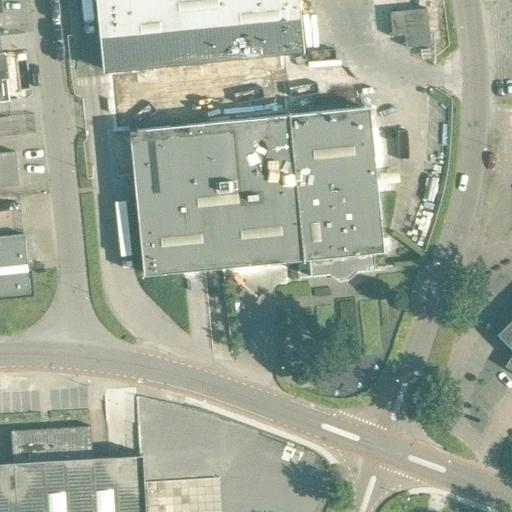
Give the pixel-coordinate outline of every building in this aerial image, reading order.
[(370,111),(364,107),(289,114),(284,54),(299,52),(303,47),(298,0),(95,0),(103,67),(107,71),(113,132),(118,136),(129,135),(143,270),(148,274),(308,258),(310,274),(308,274),(308,275),(329,273),(338,279),(348,278),(356,270),(377,268),(377,267),(374,267),(373,252),(379,251),(383,246),(370,111)] [(8,78),(6,56),(6,55),(6,54),(5,53),(4,52),(2,52),(0,52),(0,100),(9,100),(6,78),(8,78)] [(0,187),(19,185),(16,151),(0,152),(0,187)] [(0,296),(30,293),(24,234),(0,236),(0,296)] [(511,318),(496,334),(511,349),(511,318)] [(0,462),(0,511),(145,511),(143,454),(140,455),(92,457),(91,425),(11,430),(13,462),(0,462)]
